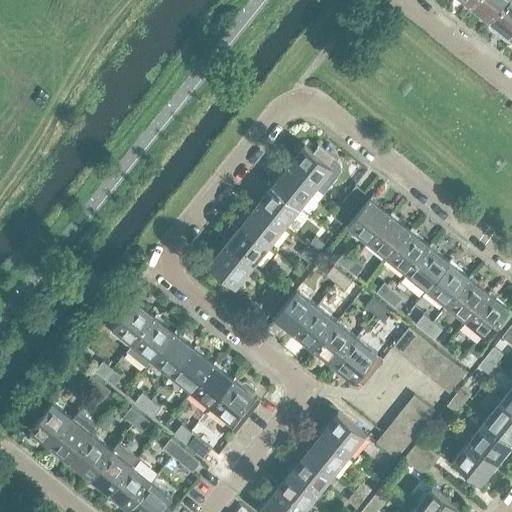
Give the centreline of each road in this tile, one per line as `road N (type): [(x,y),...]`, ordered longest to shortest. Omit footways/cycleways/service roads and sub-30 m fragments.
road 1 (residential): [(214,511),(307,391),(171,273),(167,259),(276,113),(299,100),(329,110),(511,256)]
road 2 (track): [(0,192),(25,165),(78,55),(123,0)]
road 3 (residential): [(511,85),(406,0)]
